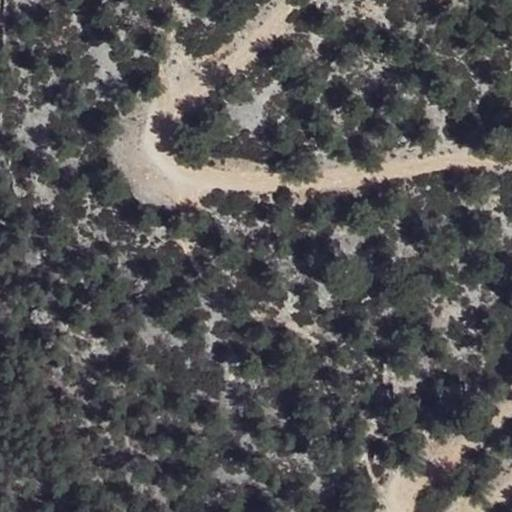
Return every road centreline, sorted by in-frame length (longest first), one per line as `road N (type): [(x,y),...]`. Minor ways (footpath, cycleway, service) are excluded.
road 1 (track): [(293,0),(265,34),(170,91),(148,138),(180,182),(253,188),(511,154)]
road 2 (track): [(511,385),(488,418),(415,479),(401,511)]
